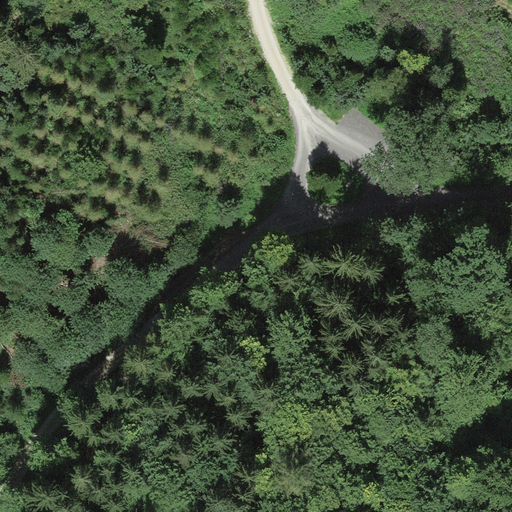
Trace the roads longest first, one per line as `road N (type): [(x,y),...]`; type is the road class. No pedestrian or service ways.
road 1 (track): [(397,201),(314,213),(264,231),(84,385),(0,495)]
road 2 (track): [(397,201),(313,121),(276,69),(250,0)]
road 3 (track): [(264,231),(307,167),(313,121)]
